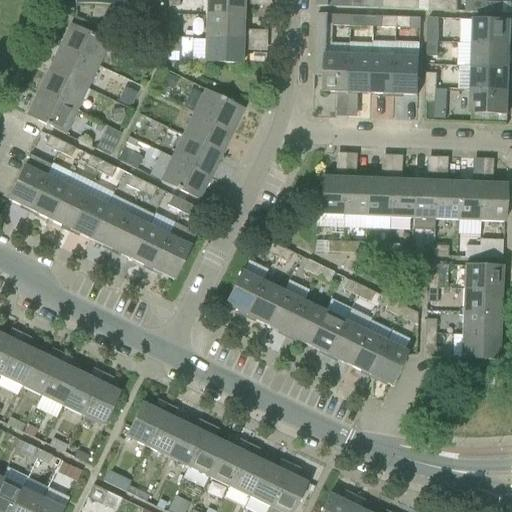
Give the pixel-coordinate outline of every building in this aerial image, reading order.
[(149,0),(149,12),(160,12),(160,0),(149,0)] [(244,18),(244,0),(206,0),(206,17),(244,18)] [(317,0),(317,7),(351,8),(351,0),(317,0)] [(351,0),(351,8),(374,9),(374,0),(351,0)] [(374,0),(374,9),(397,10),(397,0),(374,0)] [(409,0),(397,0),(397,10),(420,11),(420,0),(409,0)] [(443,12),(443,1),(420,0),(420,11),(423,15),(443,12)] [(489,13),(489,3),(489,0),(465,0),(466,13),(489,13)] [(458,2),(443,1),(443,12),(457,12),(458,2)] [(489,13),(511,14),(511,7),(511,4),(489,3),(489,13)] [(325,93),(349,94),(350,45),(331,45),(332,26),(351,27),(351,16),(318,15),(315,76),(325,77),(325,93)] [(351,27),(365,27),(366,17),(351,16),(351,27)] [(243,41),(244,18),(206,17),(205,40),(243,41)] [(397,18),(382,17),(382,29),(396,29),(397,18)] [(411,18),(397,18),(396,29),(411,30),(411,18)] [(428,18),(427,43),(438,43),(439,19),(428,18)] [(511,22),(473,21),(473,44),(511,46),(511,22)] [(178,24),(168,24),(167,39),(178,39),(178,24)] [(109,44),(71,25),(60,48),(98,67),(109,44)] [(167,39),(166,53),(178,53),(178,39),(167,39)] [(205,40),(204,63),(242,65),(243,41),(205,40)] [(438,59),(438,43),(427,43),(427,58),(438,59)] [(472,67),(510,68),(511,46),(473,44),(472,67)] [(350,45),(349,94),(371,95),(373,46),(350,45)] [(371,95),(394,96),(396,47),(373,46),(371,95)] [(394,96),(417,96),(418,96),(419,59),(418,59),(419,48),(396,47),(394,96)] [(87,89),(98,67),(60,48),(49,71),(87,89)] [(472,67),(457,67),(456,89),(471,90),(471,89),(509,91),(510,68),(472,67)] [(37,94),(76,112),(80,105),(87,89),(49,71),(37,94)] [(164,74),(159,84),(172,91),(177,80),(164,74)] [(426,88),(437,88),(438,74),(426,74),(426,88)] [(117,103),(130,109),(138,94),(125,88),(117,103)] [(437,104),(437,88),(426,88),(425,103),(437,104)] [(471,90),(471,94),(470,114),(471,114),(507,115),(508,115),(509,91),(471,89),(471,90)] [(205,90),(198,105),(194,114),(233,132),(244,110),(205,90)] [(26,117),(65,135),(76,112),(37,94),(26,117)] [(90,115),(102,121),(107,109),(106,102),(96,98),(90,110),(90,115)] [(125,120),(123,109),(111,111),(112,122),(125,120)] [(233,132),(194,114),(183,136),(221,155),(233,132)] [(221,155),(183,136),(171,159),(210,178),(221,155)] [(44,146),(58,153),(63,144),(49,137),(44,146)] [(123,148),(133,153),(138,143),(128,138),(123,148)] [(110,157),(114,149),(100,142),(95,150),(110,157)] [(63,144),(58,153),(70,159),(75,149),(63,144)] [(136,170),(142,158),(124,149),(118,161),(136,170)] [(356,167),(356,154),(337,153),(336,166),(356,167)] [(401,170),(402,155),(377,154),(377,169),(401,170)] [(25,166),(8,201),(30,212),(47,177),(46,177),(51,167),(29,157),(25,166)] [(100,174),(105,164),(91,157),(86,167),(100,174)] [(171,159),(160,182),(199,201),(210,178),(171,159)] [(473,159),(472,172),(492,173),(492,160),(473,159)] [(116,169),(105,164),(100,174),(111,179),(116,169)] [(50,222),(67,187),(47,177),(30,212),(50,222)] [(146,184),(131,177),(127,186),(141,193),(146,184)] [(50,222),(71,232),(88,197),(87,197),(92,188),(72,178),(67,187),(50,222)] [(322,178),(320,227),(343,228),(345,179),(322,178)] [(367,180),(345,179),(343,228),(343,229),(366,230),(366,218),(367,180)] [(367,180),(366,218),(390,219),(391,181),(367,180)] [(413,181),(391,181),(390,219),(412,220),(413,181)] [(434,220),(436,182),(413,181),(412,220),(434,220)] [(457,221),(458,183),(436,182),(434,220),(457,221)] [(481,184),(458,183),(457,221),(480,222),(481,184)] [(152,199),(157,189),(146,184),(141,193),(152,199)] [(480,222),(504,223),(505,185),(481,184),(480,222)] [(91,242),(108,207),(114,196),(93,186),(92,188),(87,197),(88,197),(71,232),(91,242)] [(181,214),(186,204),(173,197),(168,207),(181,214)] [(198,209),(186,204),(181,214),(193,219),(198,209)] [(112,251),(129,217),(108,207),(91,242),(112,251)] [(132,261),(149,227),(152,220),(132,210),(129,217),(112,251),(132,261)] [(153,271),(170,237),(149,227),(132,261),(153,271)] [(173,281),(190,247),(170,237),(153,271),(173,281)] [(280,248),(267,241),(262,251),(275,257),(280,248)] [(502,260),(502,244),(502,242),(480,241),(480,249),(479,249),(479,259),(502,260)] [(342,254),(343,242),(328,242),(328,253),(342,254)] [(365,244),(343,242),(342,254),(365,255),(365,244)] [(365,255),(388,256),(389,244),(365,244),(365,255)] [(389,244),(388,256),(402,256),(403,245),(389,244)] [(433,258),(433,246),(425,246),(425,257),(433,258)] [(448,247),(433,246),(433,258),(448,258),(448,247)] [(293,254),(280,248),(275,257),(288,263),(293,254)] [(465,248),(465,259),(479,259),(479,249),(465,248)] [(321,267),(308,261),(303,271),(316,277),(321,267)] [(334,274),(321,267),(316,277),(329,283),(334,274)] [(502,268),(464,267),(463,291),(501,292),(502,268)] [(246,317),(263,282),(242,272),(225,306),(246,317)] [(452,276),(438,275),(427,274),(427,289),(437,290),(437,289),(452,290),(452,276)] [(344,291),(357,298),(362,287),(349,281),(344,291)] [(283,292),(263,282),(246,317),(267,327),(283,292)] [(362,287),(357,298),(370,304),(375,294),(362,287)] [(437,304),(437,290),(427,289),(426,303),(437,304)] [(462,313),(500,315),(501,292),(463,291),(462,313)] [(287,337),(304,302),(283,292),(267,327),(287,337)] [(385,311),(398,317),(402,307),(390,301),(385,311)] [(324,312),(304,302),(287,337),(308,347),(324,312)] [(418,314),(402,307),(398,317),(417,326),(418,314)] [(345,322),(324,312),(308,347),(328,357),(345,322)] [(461,336),(500,338),(500,315),(462,313),(461,336)] [(435,335),(436,320),(425,320),(425,335),(435,335)] [(349,366),(365,332),(345,322),(328,357),(349,366)] [(0,377),(21,334),(11,330),(7,338),(0,334),(0,377)] [(385,342),(365,332),(349,366),(369,376),(385,342)] [(21,387),(37,353),(27,348),(31,339),(21,334),(0,377),(21,387)] [(424,358),(439,359),(439,350),(442,350),(442,336),(435,335),(425,335),(424,358)] [(461,336),(461,360),(499,361),(500,338),(461,336)] [(390,387),(407,352),(385,342),(369,376),(390,387)] [(48,358),(37,353),(21,387),(41,397),(62,354),(52,349),(48,358)] [(62,354),(41,397),(62,407),(78,373),(68,368),(72,359),(62,354)] [(78,373),(62,407),(82,417),(103,374),(93,369),(89,378),(78,373)] [(82,417),(95,423),(104,427),(120,393),(109,388),(113,379),(103,374),(82,417)] [(142,404),(125,438),(146,448),(167,405),(157,401),(153,409),(142,404)] [(146,448),(167,458),(184,424),(173,419),(177,410),(167,405),(146,448)] [(25,426),(10,419),(6,426),(22,433),(25,426)] [(167,458),(187,468),(208,425),(198,420),(194,429),(184,424),(167,458)] [(208,425),(187,468),(208,478),(224,444),(214,439),(218,430),(208,425)] [(34,438),(38,430),(27,426),(24,433),(34,438)] [(68,446),(53,439),(49,447),(64,454),(68,446)] [(224,444),(208,478),(229,488),(249,445),(239,440),(235,449),(224,444)] [(14,454),(24,459),(31,462),(37,450),(20,441),(14,454)] [(229,488),(249,498),(266,464),(255,459),(259,450),(249,445),(229,488)] [(86,464),(89,457),(77,451),(74,459),(75,459),(75,460),(86,464)] [(48,465),(52,457),(41,452),(37,460),(48,465)] [(269,508),(270,508),(291,465),(280,460),(276,469),(266,464),(249,498),(269,508)] [(69,480),(74,469),(62,463),(57,474),(69,480)] [(266,511),(293,511),(307,484),(296,479),(300,470),(291,465),(270,508),(269,508),(266,511)] [(108,471),(103,482),(118,490),(123,479),(110,472),(108,471)] [(11,511),(22,489),(2,479),(0,482),(0,511),(11,511)] [(136,490),(128,486),(125,493),(133,497),(136,490)] [(43,500),(22,489),(11,511),(36,511),(38,508),(43,500)] [(329,495),(320,511),(347,511),(354,496),(344,491),(340,500),(329,495)] [(101,506),(114,511),(115,511),(122,500),(108,493),(101,506)] [(354,496),(347,511),(364,511),(360,510),(365,501),(354,496)] [(175,497),(167,511),(186,511),(190,504),(175,497)] [(62,511),(64,510),(43,500),(38,508),(36,511),(62,511)]
